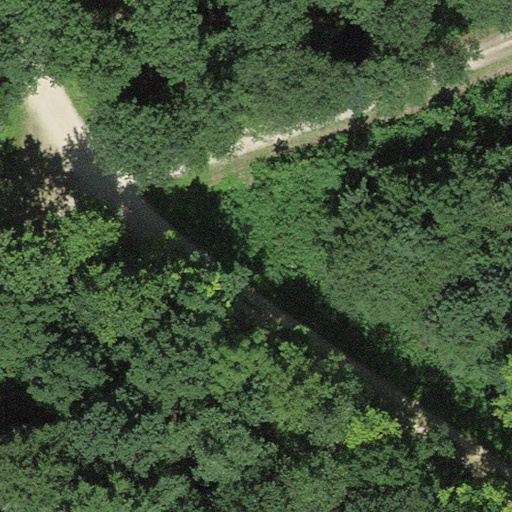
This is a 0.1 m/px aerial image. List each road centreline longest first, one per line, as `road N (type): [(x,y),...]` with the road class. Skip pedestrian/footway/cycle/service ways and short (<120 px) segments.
road 1 (track): [(511,483),(77,184),(13,0)]
road 2 (track): [(511,34),(325,111),(77,184),(0,227)]
